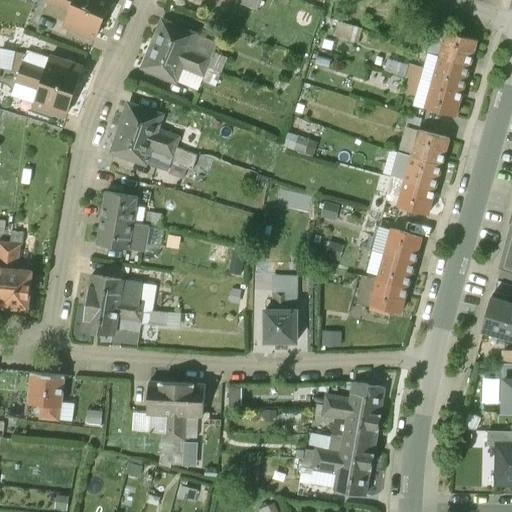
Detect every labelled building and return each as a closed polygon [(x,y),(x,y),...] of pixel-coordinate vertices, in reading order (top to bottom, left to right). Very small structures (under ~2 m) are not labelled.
[(105,15),(73,2),(73,1),(73,2),(69,0),(47,0),(47,2),(69,11),(64,25),(95,38),(105,15)] [(110,0),(69,0),(73,2),(73,1),(73,2),(105,15),(110,0)] [(259,0),(236,0),(236,3),(256,11),(259,0)] [(194,34),(162,21),(157,33),(154,35),(153,38),(154,42),(153,44),(207,66),(211,57),(210,56),(189,47),(194,34)] [(432,39),(413,32),(409,45),(428,52),(432,39)] [(466,38),(446,32),(439,58),(470,66),(474,51),(477,40),(466,37),(466,38)] [(207,66),(153,44),(152,47),(151,47),(149,48),(147,52),(148,55),(143,67),(175,80),(175,79),(197,89),(201,80),(202,76),(203,76),(207,66)] [(49,58),(27,51),(26,55),(23,63),(22,62),(19,72),(74,91),(83,67),(50,56),(49,58)] [(26,55),(16,52),(9,69),(19,72),(22,62),(23,63),(26,55)] [(227,58),(212,52),(210,56),(211,57),(207,66),(221,72),(227,58)] [(470,66),(439,58),(432,82),(463,90),(470,66)] [(424,69),(409,63),(404,76),(409,78),(420,81),(424,69)] [(221,72),(207,66),(203,76),(202,76),(201,80),(215,86),(221,72)] [(74,91),(19,72),(16,82),(39,90),(34,104),(66,115),(74,91)] [(420,81),(409,78),(404,93),(416,96),(420,81)] [(463,90),(432,82),(425,107),(456,116),(463,90)] [(161,115),(128,104),(124,117),(121,119),(120,122),(121,125),(120,128),(176,147),(179,137),(156,129),(161,115)] [(422,119),(412,116),(410,124),(420,126),(422,119)] [(176,147),(120,128),(119,131),(119,130),(117,132),(115,136),(116,139),(117,139),(112,152),(145,163),(145,162),(168,170),(171,162),(171,161),(176,147)] [(449,139),(418,130),(411,156),(442,164),(449,139)] [(198,154),(176,147),(171,161),(171,162),(192,170),(198,154)] [(442,164),(411,156),(404,180),(435,189),(442,164)] [(435,189),(404,180),(397,206),(428,214),(435,189)] [(137,197),(106,191),(101,217),(133,223),(133,222),(137,197)] [(162,213),(148,211),(146,224),(147,224),(147,225),(160,227),(162,213)] [(133,223),(101,217),(97,243),(142,251),(147,225),(147,224),(146,224),(133,222),(133,223)] [(422,237),(391,229),(384,254),(415,263),(422,237)] [(511,230),(502,265),(511,267),(511,230)] [(23,233),(11,231),(10,243),(20,245),(21,245),(23,233)] [(344,246),(330,241),(326,255),(340,259),(344,246)] [(0,301),(2,302),(3,302),(10,243),(0,242),(0,301)] [(10,243),(3,302),(2,302),(2,306),(28,309),(32,271),(17,269),(20,245),(10,243)] [(247,252),(238,250),(237,259),(245,261),(247,252)] [(415,263),(384,254),(377,278),(408,287),(415,263)] [(123,280),(91,275),(87,302),(143,311),(144,301),(140,300),(142,283),(123,280)] [(408,287),(377,278),(370,304),(390,309),(401,312),(408,287)] [(288,301),(288,290),(287,290),(274,290),(274,291),(274,310),(265,310),(265,342),(296,342),(297,310),(296,310),(296,300),(292,300),(291,301),(288,301)] [(511,299),(494,294),(483,331),(511,338),(511,299)] [(143,311),(87,302),(82,330),(114,335),(116,324),(122,325),(121,328),(140,331),(141,322),(141,321),(143,311)] [(390,309),(371,304),(370,310),(389,315),(390,309)] [(167,312),(143,311),(141,321),(141,322),(150,324),(149,324),(166,326),(167,312)] [(340,333),(324,333),(324,345),(340,345),(340,333)] [(511,363),(503,363),(503,378),(504,378),(511,378),(511,363)] [(31,374),(17,372),(16,385),(29,387),(31,374)] [(64,375),(32,372),(29,402),(42,403),(40,417),(58,419),(60,405),(61,405),(64,375)] [(511,378),(504,378),(503,411),(511,411),(511,378)] [(177,383),(149,382),(147,413),(150,413),(149,431),(164,432),(164,438),(174,439),(177,383)] [(384,388),(353,382),(350,399),(313,393),(312,403),(324,406),(379,415),(380,414),(384,388)] [(205,384),(177,383),(174,439),(184,439),(184,437),(197,437),(198,415),(203,415),(205,384)] [(324,406),(312,403),(310,414),(322,416),(324,406)] [(379,415),(324,406),(322,416),(347,420),(344,436),(375,441),(377,430),(378,430),(380,414),(379,415)] [(511,430),(487,431),(487,444),(497,444),(511,443),(511,430)] [(375,441),(344,436),(344,437),(332,435),(329,450),(316,448),(316,450),(315,458),(370,468),(370,469),(371,469),(373,453),(375,441)] [(174,439),(164,438),(163,454),(173,454),(174,439)] [(184,439),(174,439),(173,454),(183,454),(184,439)] [(511,443),(497,444),(497,484),(511,484),(511,443)] [(313,450),(304,449),(304,450),(297,449),(296,458),(303,459),(303,458),(314,459),(315,458),(316,450),(313,450)] [(314,459),(303,458),(303,459),(301,470),(303,470),(303,473),(312,474),(313,474),(313,468),(314,459)] [(370,468),(315,458),(314,459),(313,468),(313,474),(312,474),(311,483),(334,489),(334,490),(365,495),(370,469),(370,468)] [(160,497),(149,493),(146,501),(158,504),(160,497)]
